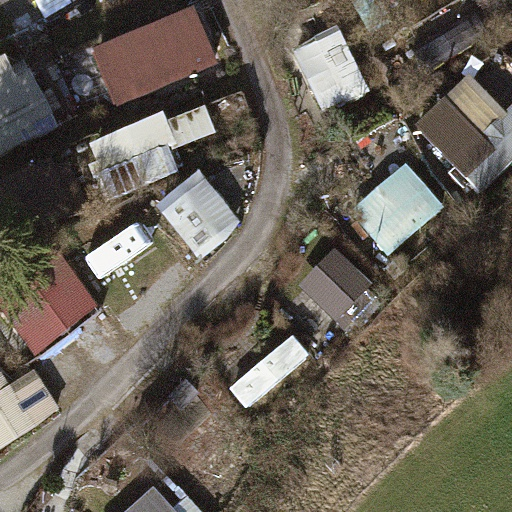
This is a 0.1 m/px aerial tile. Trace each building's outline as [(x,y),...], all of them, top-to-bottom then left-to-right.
[(27,0),(45,32),(94,5),(90,0),(27,0)] [(406,51),(421,75),(485,34),(469,11),(406,51)] [(194,13),(90,56),(113,110),(217,67),(194,13)] [(6,64),(0,66),(0,168),(27,155),(21,142),(54,126),(29,76),(16,83),(6,64)] [(295,91),(317,136),(369,111),(347,66),(295,91)] [(197,100),(86,147),(102,186),(213,139),(197,100)] [(433,152),(479,198),(511,164),(511,106),(478,141),(461,124),(433,152)] [(0,252),(74,218),(47,162),(0,183),(0,252)] [(407,171),(349,222),(390,267),(447,217),(407,171)] [(198,266),(241,228),(196,177),(171,199),(186,217),(169,233),(198,266)] [(167,269),(136,235),(83,283),(113,317),(167,269)] [(0,300),(0,308),(34,349),(75,316),(37,270),(0,300)] [(311,302),(342,337),(376,307),(344,272),(311,302)] [(224,396),(244,419),(310,364),(291,341),(224,396)] [(0,374),(0,454),(36,433),(0,374)] [(167,474),(200,511),(248,468),(215,431),(167,474)] [(167,511),(153,495),(133,511),(167,511)]
